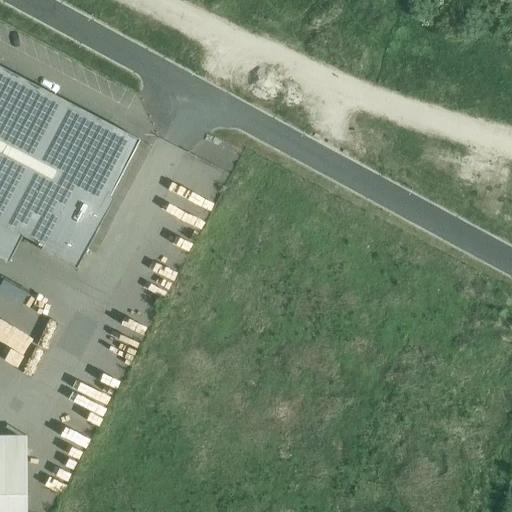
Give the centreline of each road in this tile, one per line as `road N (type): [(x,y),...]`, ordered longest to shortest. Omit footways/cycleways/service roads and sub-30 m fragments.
road 1 (residential): [(11,0),(511,266)]
road 2 (unknown): [(196,98),(85,309)]
road 3 (unknown): [(85,309),(26,420),(0,433)]
